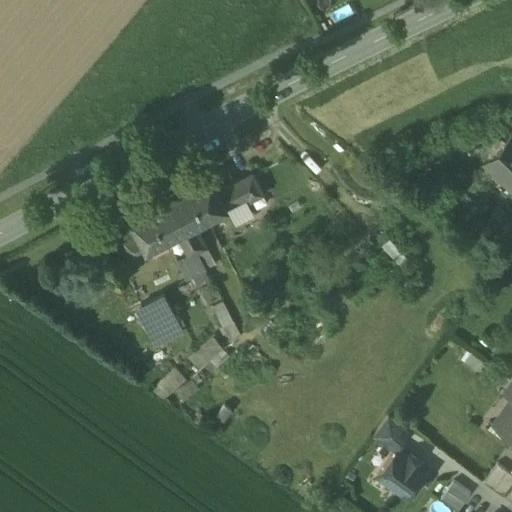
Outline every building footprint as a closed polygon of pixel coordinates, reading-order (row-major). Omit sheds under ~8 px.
[(511,133),(484,161),(511,187),(511,133)] [(219,190),(211,174),(190,185),(207,217),(228,206),(227,206),(249,194),(251,198),(263,192),(253,172),(219,190)] [(207,217),(190,185),(171,195),(198,248),(206,244),(195,223),(207,217)] [(171,195),(151,206),(167,237),(178,231),(189,253),(198,248),(171,195)] [(151,206),(131,216),(139,233),(126,239),(134,254),(147,247),(147,248),(167,237),(151,206)] [(511,213),(508,211),(494,231),(510,243),(511,240),(511,213)] [(394,236),(385,243),(405,264),(413,257),(394,236)] [(164,291),(142,303),(155,328),(177,316),(164,291)] [(223,300),(214,305),(224,324),(234,319),(223,300)] [(177,316),(155,328),(160,337),(185,324),(180,315),(177,316)] [(214,333),(189,357),(204,373),(230,350),(214,333)] [(511,370),(511,352),(500,344),(492,354),(504,362),(500,367),(509,374),(511,370)] [(486,361),(471,351),(464,361),(479,371),(486,361)] [(511,398),(511,399),(511,407),(498,427),(511,436),(511,398)] [(409,454),(398,447),(378,475),(409,497),(429,469),(419,462),(420,460),(410,453),(409,454)] [(511,483),(511,472),(498,462),(484,481),(503,495),(511,483)] [(471,492),(454,480),(441,497),(458,510),(471,492)]
